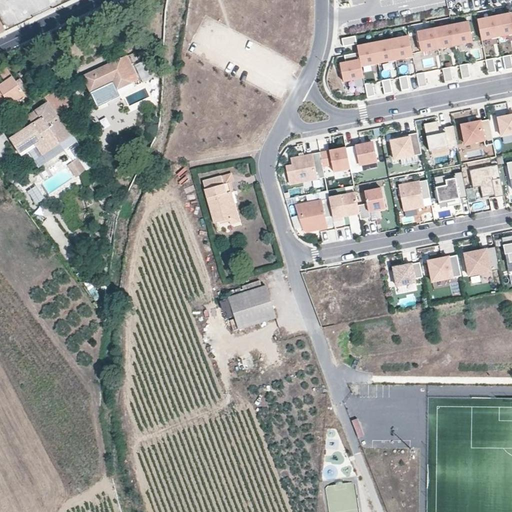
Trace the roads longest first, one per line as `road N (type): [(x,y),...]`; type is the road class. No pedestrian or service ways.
road 1 (residential): [(290,258),(511,216)]
road 2 (residential): [(346,117),(511,84)]
road 3 (residential): [(290,258),(340,405)]
road 4 (residential): [(283,125),(268,156),(268,179),(290,258)]
